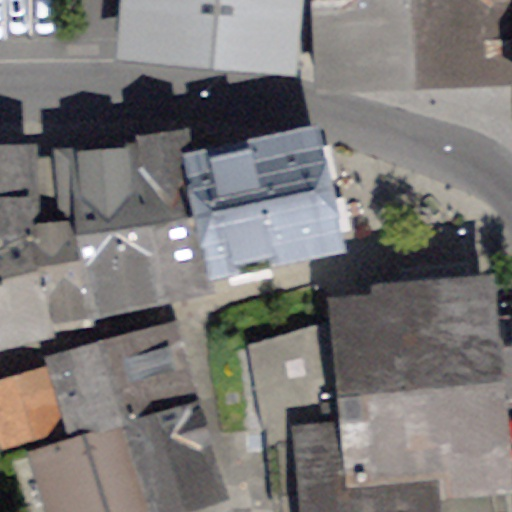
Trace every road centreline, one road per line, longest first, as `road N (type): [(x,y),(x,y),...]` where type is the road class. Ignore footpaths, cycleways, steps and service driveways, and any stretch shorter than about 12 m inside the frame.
road 1 (residential): [(0,370),(511,232)]
road 2 (tertiary): [(503,183),(424,141),(273,106),(0,96)]
